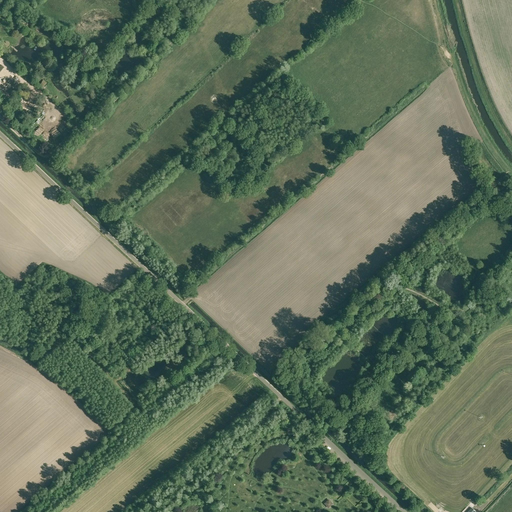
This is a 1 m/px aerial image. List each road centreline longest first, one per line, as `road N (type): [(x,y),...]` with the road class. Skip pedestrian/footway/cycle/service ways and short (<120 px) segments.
road 1 (unclassified): [(404,511),(0,133)]
road 2 (track): [(457,0),(481,81),(511,142)]
